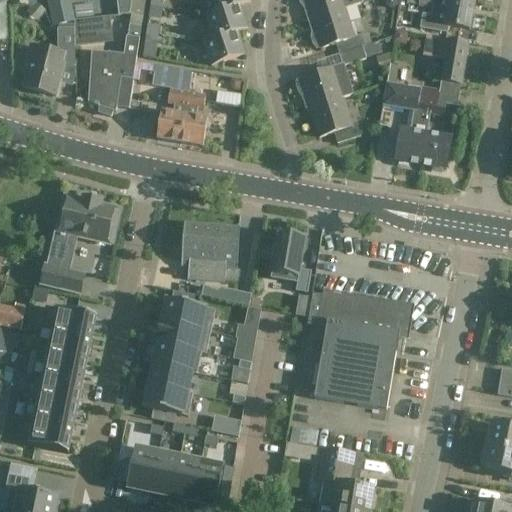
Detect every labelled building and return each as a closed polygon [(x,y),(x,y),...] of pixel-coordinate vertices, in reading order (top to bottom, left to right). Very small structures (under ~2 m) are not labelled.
[(74,25),(68,0),(48,0),(54,29),(74,25)] [(68,0),(74,25),(109,21),(109,20),(84,22),(79,0),(68,0)] [(116,0),(118,18),(129,17),(143,20),(146,0),(116,0)] [(165,1),(158,0),(152,0),(152,7),(164,9),(165,1)] [(240,7),(251,3),(249,0),(212,0),(216,11),(240,7)] [(363,4),(361,0),(298,0),(300,5),(303,9),(304,9),(308,7),(312,20),(345,10),(363,4)] [(474,6),(449,2),(437,0),(401,0),(401,5),(418,8),(418,9),(433,12),(432,17),(423,15),(420,29),(448,34),(449,30),(469,34),(474,6)] [(37,5),(35,5),(28,13),(38,22),(46,12),(37,5)] [(213,38),(238,33),(248,30),(240,7),(216,11),(205,15),(213,38)] [(336,45),(340,57),(363,49),(359,37),(354,39),(345,10),(312,20),(317,34),(312,35),(312,40),(314,47),(317,50),(321,49),(322,50),(336,45)] [(109,21),(74,25),(75,31),(75,48),(112,44),(109,21)] [(148,33),(160,35),(161,27),(149,25),(148,33)] [(75,48),(75,31),(58,31),(58,55),(32,48),(25,75),(28,76),(24,90),(56,98),(64,69),(76,69),(75,48)] [(160,35),(148,33),(146,41),(159,42),(160,35)] [(242,44),(238,33),(213,38),(203,41),(212,68),(246,56),(242,44)] [(368,34),(359,37),(363,49),(372,46),(368,34)] [(100,110),(98,115),(112,119),(113,114),(116,115),(121,80),(133,82),(140,40),(127,39),(124,57),(114,56),(92,54),(88,106),(100,110)] [(445,60),(447,44),(426,39),(424,57),(445,60)] [(372,46),(363,49),(366,59),(382,54),(379,44),(372,46)] [(468,47),(447,44),(445,60),(439,95),(437,106),(433,106),(431,116),(444,118),(446,109),(457,110),(458,108),(457,108),(459,93),(456,90),(457,87),(461,87),(468,47)] [(354,96),(344,67),(366,60),(363,49),(340,57),(343,67),(334,70),(301,81),(301,82),(297,83),(297,87),(299,95),(302,98),(306,97),(310,111),(343,100),(354,96)] [(392,53),(377,58),(381,71),(390,68),(392,53)] [(241,81),(232,80),(231,86),(234,90),(239,92),(241,81)] [(189,95),(191,83),(173,81),(171,92),(189,95)] [(414,113),(418,114),(422,92),(408,90),(396,87),(387,86),(385,99),(383,108),(414,113)] [(189,95),(171,92),(169,106),(182,108),(180,116),(162,113),(158,141),(181,145),(189,95)] [(422,92),(418,114),(430,116),(431,116),(433,106),(437,106),(439,95),(422,92)] [(207,97),(189,95),(181,145),(204,148),(208,120),(190,117),(192,109),(204,111),(206,99),(207,97)] [(353,129),(343,100),(310,111),(320,140),(334,135),(338,146),(361,139),(357,127),(353,129)] [(430,116),(418,114),(415,134),(401,131),(396,163),(421,168),(427,136),(430,116)] [(427,136),(421,168),(447,172),(452,140),(427,136)] [(119,210),(102,207),(103,202),(85,197),(84,202),(67,198),(59,234),(78,238),(111,246),(119,210)] [(190,268),(189,281),(224,284),(225,271),(237,272),(239,232),(186,228),(183,268),(190,268)] [(305,240),(297,238),(298,235),(286,233),(285,236),(278,235),(270,280),(297,285),(296,294),(307,296),(311,273),(300,271),(305,240)] [(42,288),(81,297),(86,278),(47,269),(42,288)] [(227,292),(220,290),(219,292),(204,289),(202,299),(224,304),(227,292)] [(234,293),(227,292),(224,304),(232,305),(234,293)] [(251,297),(234,293),(232,305),(249,309),(251,297)] [(173,294),(171,302),(193,307),(194,298),(173,294)] [(326,325),(313,402),(385,414),(399,337),(404,338),(408,313),(327,300),(323,324),(326,325)] [(163,323),(162,324),(211,334),(216,312),(193,307),(171,302),(167,301),(163,323)] [(0,306),(0,327),(23,333),(28,312),(26,311),(26,307),(17,305),(16,310),(0,306)] [(41,332),(92,342),(93,334),(96,319),(46,309),(41,332)] [(249,309),(245,328),(244,329),(257,332),(261,311),(249,309)] [(162,322),(157,346),(158,346),(158,345),(202,354),(202,355),(206,356),(211,334),(162,324),(163,323),(162,322)] [(0,329),(0,360),(11,363),(14,347),(19,348),(22,335),(0,329)] [(92,342),(41,332),(37,354),(87,364),(90,350),(92,342)] [(158,346),(154,366),(193,374),(193,375),(197,376),(202,355),(202,354),(158,345),(158,346)] [(87,364),(37,354),(32,377),(83,387),(84,379),(87,364)] [(241,362),(239,369),(250,372),(252,365),(251,365),(241,362)] [(154,366),(149,387),(188,395),(189,394),(193,375),(193,374),(154,366)] [(511,373),(502,372),(498,398),(511,400),(511,373)] [(83,387),(32,377),(27,399),(78,409),(80,395),(81,395),(83,387)] [(11,387),(3,385),(1,397),(8,399),(11,387)] [(149,387),(144,409),(188,418),(193,395),(189,394),(188,395),(149,387)] [(8,399),(1,397),(0,400),(0,408),(6,410),(8,399)] [(234,397),(233,404),(244,407),(246,400),(234,397)] [(27,399),(23,421),(73,432),(75,424),(78,409),(27,399)] [(73,432),(23,421),(18,445),(68,455),(71,439),(72,439),(73,432)] [(187,428),(175,426),(173,433),(185,436),(187,428)] [(164,429),(153,427),(151,435),(162,437),(164,429)] [(511,431),(491,427),(487,445),(511,450),(511,431)] [(198,431),(187,428),(185,436),(197,438),(198,431)] [(218,441),(207,438),(205,446),(216,449),(218,441)] [(324,451),(286,445),(285,452),(311,457),(323,459),(324,451)] [(511,450),(487,445),(482,469),(505,474),(504,480),(511,481),(511,450)] [(158,455),(137,450),(128,490),(150,494),(158,455)] [(334,508),(358,511),(369,511),(373,491),(358,489),(358,485),(358,483),(356,473),(354,473),(351,472),(354,455),(325,450),(319,483),(325,483),(322,497),(335,499),(334,508)] [(180,460),(158,455),(150,494),(172,499),(180,460)] [(202,464),(180,460),(172,499),(193,504),(202,464)] [(223,469),(202,464),(193,504),(215,508),(223,469)] [(60,511),(64,497),(29,489),(31,480),(9,475),(6,489),(11,490),(5,511),(60,511)] [(475,505),(474,511),(511,511),(511,506),(498,503),(497,509),(475,505)]
